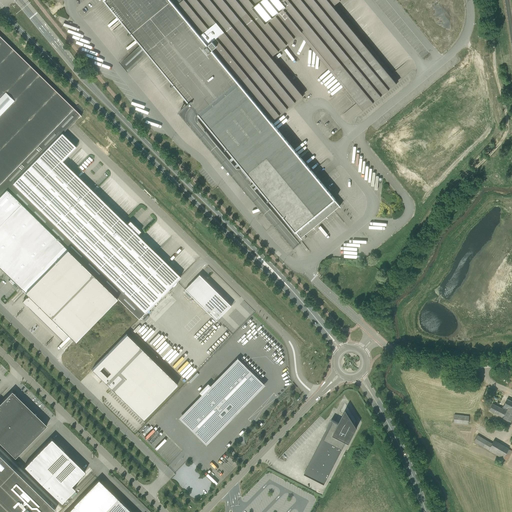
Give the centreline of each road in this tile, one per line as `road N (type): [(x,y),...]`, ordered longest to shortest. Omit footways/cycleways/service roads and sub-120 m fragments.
road 1 (secondary): [(0,9),(281,279)]
road 2 (secondary): [(281,279),(20,0)]
road 3 (track): [(357,320),(431,212),(503,138),(488,0)]
road 4 (unclassified): [(317,396),(297,377),(285,336),(74,131)]
road 5 (unclassified): [(71,0),(72,13),(179,143),(286,261),(308,263)]
road 6 (unclassified): [(468,0),(468,28),(457,49),(346,139),(339,153),(371,196),(372,211),(308,263)]
road 7 (unclassified): [(0,352),(163,511)]
road 8 (unknown): [(204,108),(198,117),(300,247),(304,264)]
road 9 (unclassified): [(317,396),(203,511)]
road 10 (secondary): [(424,511),(359,375)]
